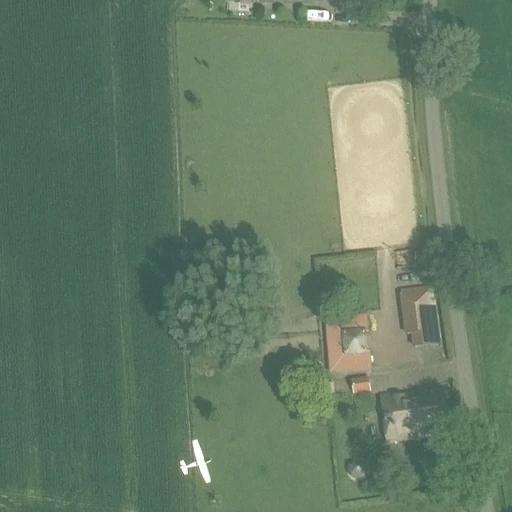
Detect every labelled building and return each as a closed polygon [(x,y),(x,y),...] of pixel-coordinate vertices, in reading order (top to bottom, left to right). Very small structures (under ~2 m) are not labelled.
[(432,290),(402,294),(408,336),(413,335),(415,349),(439,345),(432,290)] [(367,319),(337,321),(330,330),(332,364),(341,371),(371,368),(370,354),(367,354),(366,334),(369,334),(367,319)] [(447,355),(446,347),(426,349),(427,357),(447,355)] [(369,380),(353,382),(354,394),(370,392),(369,380)] [(383,398),(388,442),(449,435),(444,391),(383,398)]
